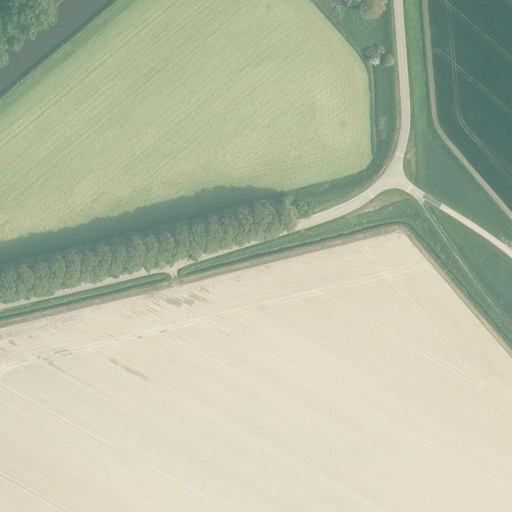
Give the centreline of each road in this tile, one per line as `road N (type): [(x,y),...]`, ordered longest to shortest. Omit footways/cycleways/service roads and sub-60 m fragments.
road 1 (tertiary): [(391,175),(340,210),(262,236),(0,304)]
road 2 (tertiary): [(391,175),(402,145),(396,0)]
road 3 (track): [(511,314),(417,194)]
road 4 (unclassified): [(511,255),(391,175)]
